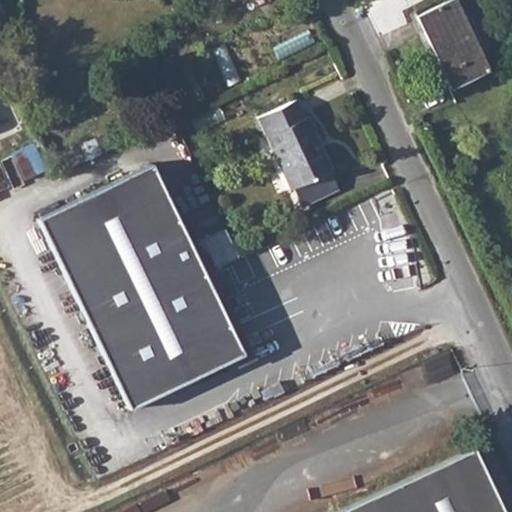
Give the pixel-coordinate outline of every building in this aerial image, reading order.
[(444,0),(414,15),(448,88),(487,69),(454,0),(444,0)] [(295,99),(257,117),(291,188),(331,169),(305,116),(303,116),(295,99)] [(77,148),(83,161),(101,153),(95,139),(77,148)] [(150,163),(36,218),(129,408),(243,353),(150,163)] [(503,511),(471,445),(328,511),(503,511)]
